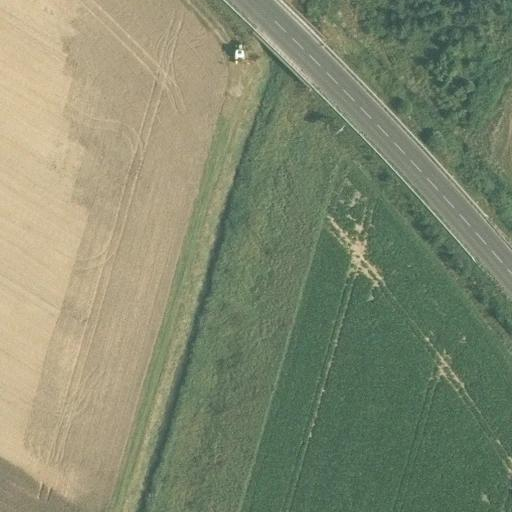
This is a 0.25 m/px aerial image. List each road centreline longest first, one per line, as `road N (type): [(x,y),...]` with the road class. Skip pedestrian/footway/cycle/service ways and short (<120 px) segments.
road 1 (track): [(113,511),(230,113)]
road 2 (secondary): [(248,0),(347,92),(511,276)]
road 3 (track): [(205,0),(243,54),(230,113)]
